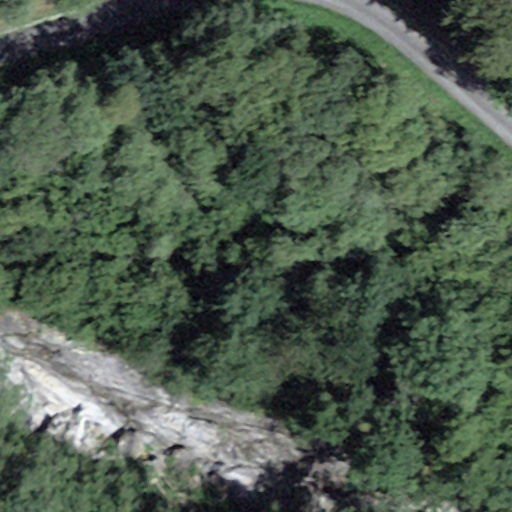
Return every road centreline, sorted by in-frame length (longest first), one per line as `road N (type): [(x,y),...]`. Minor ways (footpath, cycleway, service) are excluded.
road 1 (unclassified): [(334,0),(379,24),(511,135)]
road 2 (unclassified): [(0,52),(194,0)]
